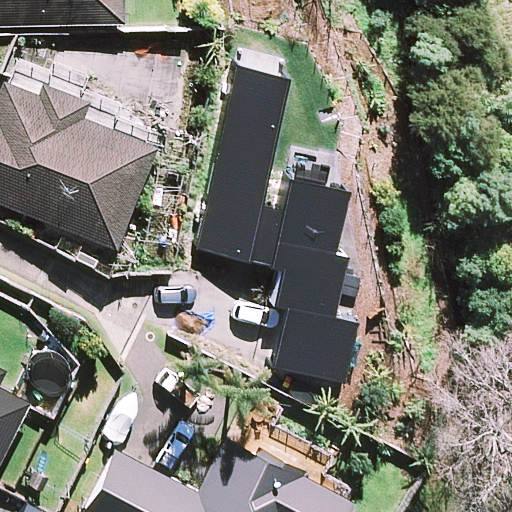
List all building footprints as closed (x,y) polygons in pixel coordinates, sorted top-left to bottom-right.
[(0,0),(0,29),(62,28),(121,27),(120,0),(0,0)] [(278,321),(269,367),(316,377),(339,381),(351,321),(329,316),(341,255),(330,252),(342,190),(285,178),(279,211),(257,206),(282,79),(234,69),(198,252),(278,268),(268,319),(278,321)] [(0,203),(110,248),(150,147),(82,120),(89,104),(42,85),(37,99),(0,83),(0,203)] [(0,453),(25,404),(0,391),(0,453)] [(340,511),(346,502),(222,440),(195,494),(117,455),(88,511),(340,511)]
